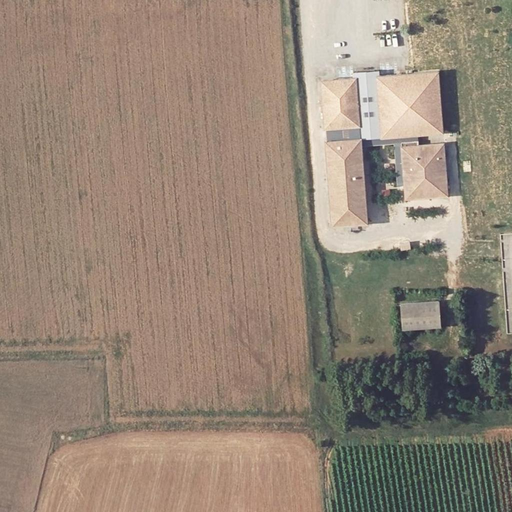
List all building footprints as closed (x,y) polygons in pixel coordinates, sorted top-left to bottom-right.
[(353,72),(353,77),(357,77),(361,126),(361,138),(362,139),(382,137),(377,76),(380,75),(380,70),(353,72)] [(380,75),(377,76),(382,137),(411,135),(419,134),(444,133),(439,71),(380,75)] [(353,77),(321,80),(325,129),(361,126),(357,77),(353,77)] [(333,226),(369,223),(362,139),(361,138),(326,140),(333,226)] [(402,146),(405,199),(449,196),(445,143),(420,144),(402,146)] [(436,300),(399,301),(399,329),(437,327),(436,300)]
